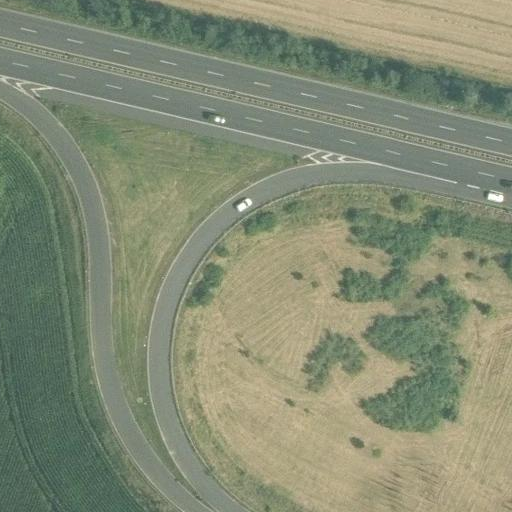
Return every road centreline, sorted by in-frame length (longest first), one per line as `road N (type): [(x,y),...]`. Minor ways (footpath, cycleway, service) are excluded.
road 1 (trunk): [(511,143),(0,24)]
road 2 (trunk): [(231,511),(198,480),(173,435),(160,358),(175,285),(204,239),(246,201),(279,183),(393,153)]
road 3 (trunk): [(0,81),(46,125),(74,169),(91,215),(100,356),(115,416),(155,481),(186,511)]
road 4 (trunk): [(0,62),(393,153)]
road 5 (trunk): [(393,153),(511,181)]
